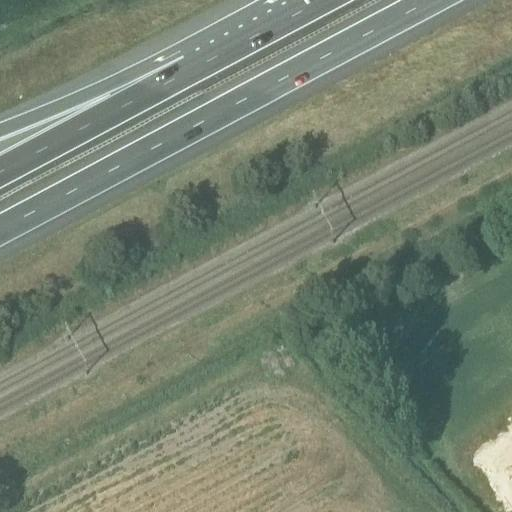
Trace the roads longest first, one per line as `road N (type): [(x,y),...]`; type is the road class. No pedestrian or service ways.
road 1 (motorway): [(0,231),(435,0)]
road 2 (motorway): [(198,68),(0,173)]
road 3 (motorway): [(198,68),(0,131)]
road 4 (motorway): [(327,0),(198,68)]
